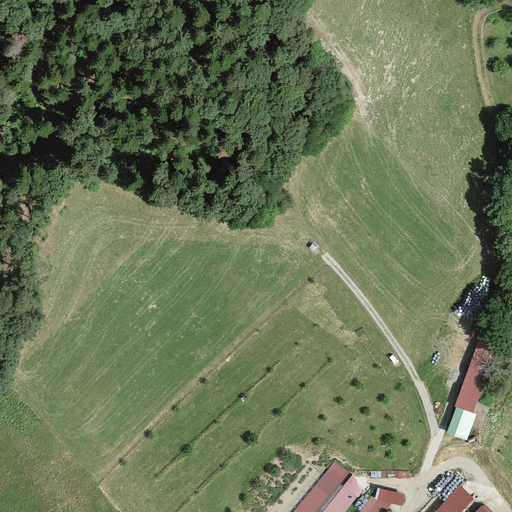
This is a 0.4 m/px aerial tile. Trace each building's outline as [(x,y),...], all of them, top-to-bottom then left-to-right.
[(495,342),(480,336),(454,405),(455,405),(474,411),(495,342)] [(455,405),(446,431),(466,438),(476,412),(455,405)] [(332,466),(293,511),(337,511),(358,488),(332,466)] [(460,481),(432,511),(457,511),(474,493),(460,481)] [(370,494),(357,511),(382,511),(390,501),(391,499),(404,502),(406,490),(378,485),(377,495),(370,494)] [(392,500),(390,506),(400,509),(402,503),(392,500)] [(493,511),(484,503),(481,504),(473,511),(493,511)]
